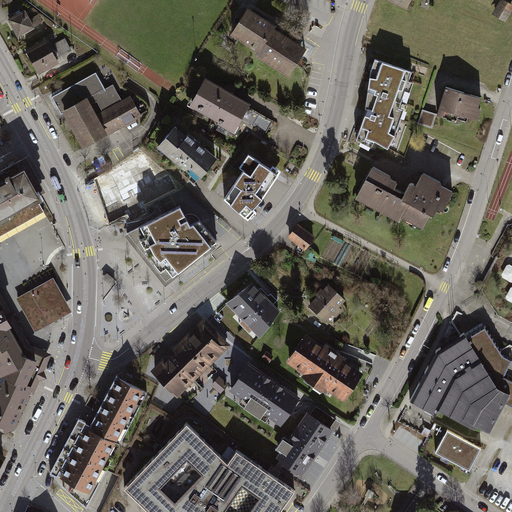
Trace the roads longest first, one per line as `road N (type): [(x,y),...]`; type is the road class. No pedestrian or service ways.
road 1 (tertiary): [(362,0),(326,144),(295,203),(247,256),(120,355),(76,356)]
road 2 (residential): [(511,86),(467,238),(365,434)]
road 3 (secondary): [(0,66),(74,213),(86,280),(76,356)]
road 4 (secondary): [(76,356),(18,484)]
road 5 (residential): [(365,434),(477,511)]
